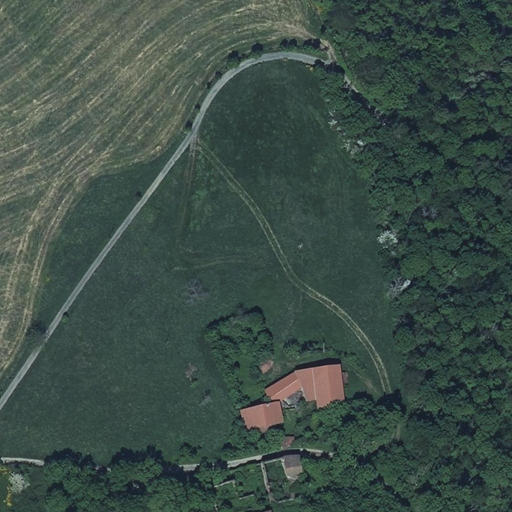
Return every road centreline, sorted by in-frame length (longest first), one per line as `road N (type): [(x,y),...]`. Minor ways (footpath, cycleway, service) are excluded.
road 1 (track): [(0,403),(216,87),(249,61),(286,54),(335,72),(511,218)]
road 2 (track): [(405,511),(380,478),(325,452),(139,471),(0,462)]
